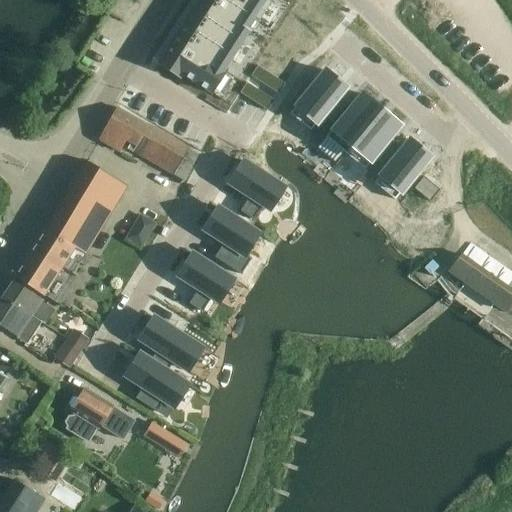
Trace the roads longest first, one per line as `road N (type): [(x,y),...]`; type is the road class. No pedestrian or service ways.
road 1 (residential): [(119,71),(230,137),(92,373)]
road 2 (residential): [(339,46),(453,141),(471,115)]
road 3 (tertiary): [(471,115),(355,0)]
road 4 (tertiary): [(50,185),(119,71)]
